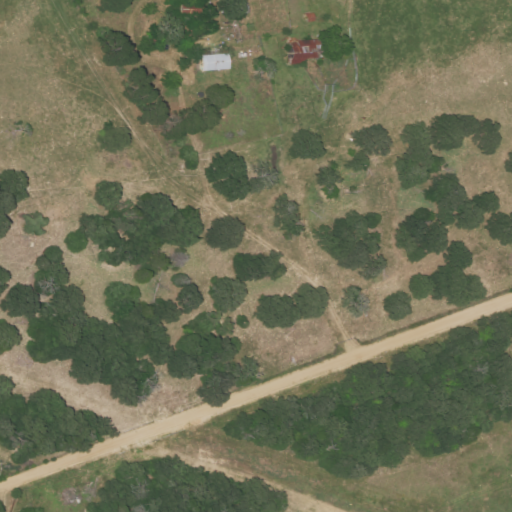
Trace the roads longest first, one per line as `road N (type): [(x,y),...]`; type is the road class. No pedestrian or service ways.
road 1 (residential): [(0,484),(511,298)]
road 2 (residential): [(249,394),(203,155),(173,65),(181,47),(211,42)]
